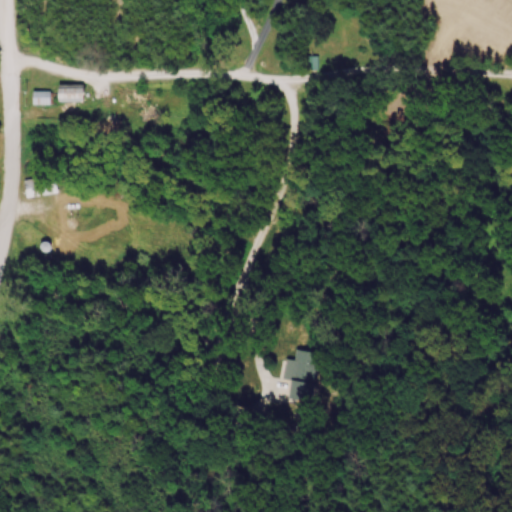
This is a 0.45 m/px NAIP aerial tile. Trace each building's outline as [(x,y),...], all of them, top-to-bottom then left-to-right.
[(60,87),(60,104),(87,104),(87,87),(60,87)] [(126,107),(148,107),(148,92),(126,92),(126,107)] [(52,107),(52,93),(34,93),(34,107),(52,107)] [(109,133),(109,115),(80,115),(80,133),(109,133)] [(27,199),(59,196),(58,178),(26,181),(27,199)] [(312,402),(318,353),(296,350),(294,361),(286,360),(283,380),(291,381),(288,399),(312,402)]
